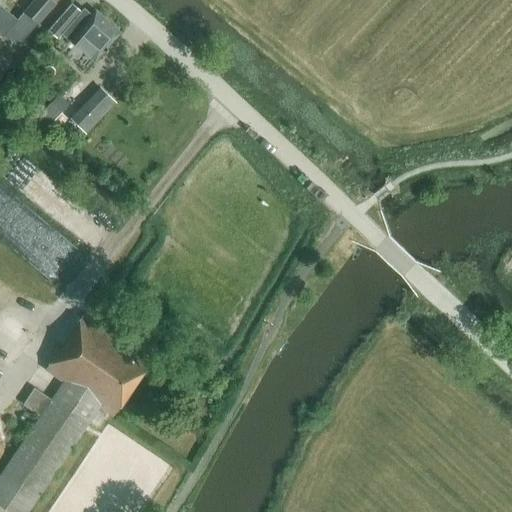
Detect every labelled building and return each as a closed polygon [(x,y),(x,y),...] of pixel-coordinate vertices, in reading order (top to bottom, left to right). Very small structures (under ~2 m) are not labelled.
[(52,0),(30,0),(22,10),(37,23),(55,2),(52,0)] [(47,31),(56,39),(61,33),(93,61),(119,32),(95,11),(88,19),(71,3),(47,31)] [(0,8),(0,33),(1,34),(14,20),(0,8)] [(14,20),(1,34),(7,40),(8,38),(17,46),(37,23),(22,10),(14,20)] [(115,104),(98,87),(68,118),(85,134),(115,104)] [(51,124),(68,106),(56,95),(39,113),(51,124)] [(149,361),(83,315),(46,370),(63,381),(50,400),(33,388),(22,405),(39,416),(0,474),(0,506),(8,511),(27,511),(99,406),(112,415),(149,361)] [(0,332),(15,343),(25,329),(7,316),(0,326),(0,332)]
